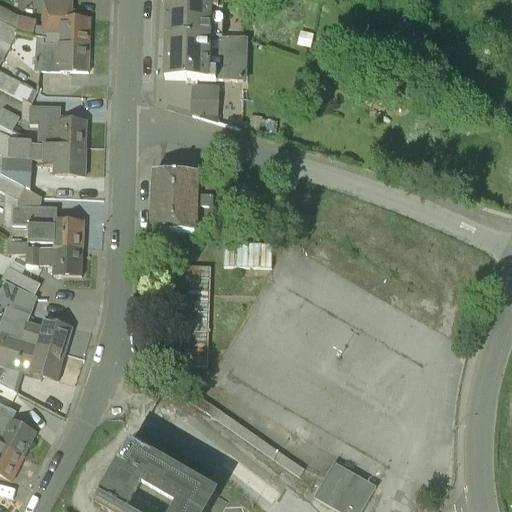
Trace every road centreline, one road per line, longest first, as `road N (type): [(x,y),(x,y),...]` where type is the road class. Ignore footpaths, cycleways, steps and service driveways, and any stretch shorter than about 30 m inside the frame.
road 1 (residential): [(125,118),(114,341),(30,511)]
road 2 (residential): [(511,239),(125,118)]
road 3 (secondary): [(482,511),(475,431),(511,307)]
